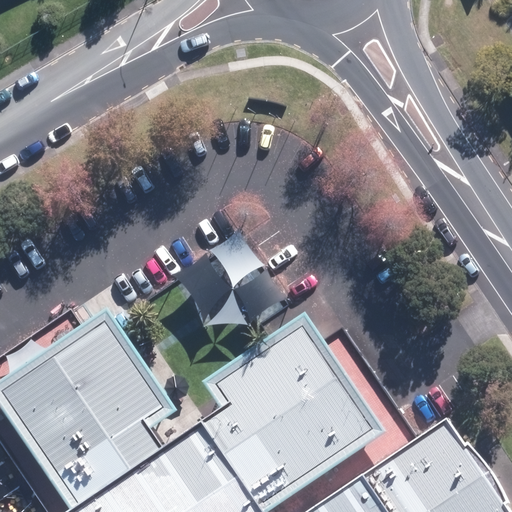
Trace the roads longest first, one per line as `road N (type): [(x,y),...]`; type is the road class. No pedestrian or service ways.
road 1 (secondary): [(479,210),(303,17)]
road 2 (secondary): [(385,0),(409,70),(479,210)]
road 3 (residential): [(277,9),(79,84)]
road 4 (residential): [(79,84),(176,0)]
